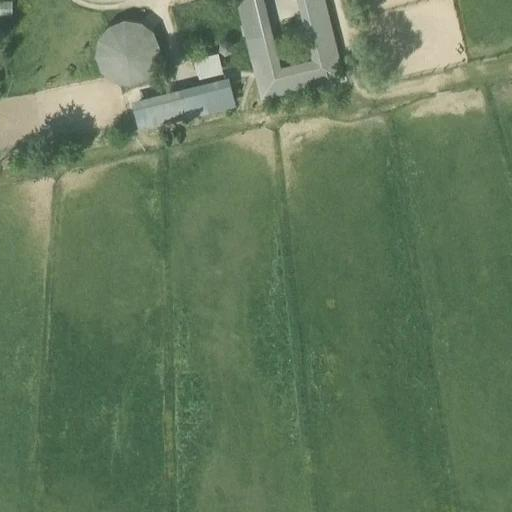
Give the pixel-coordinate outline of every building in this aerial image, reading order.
[(237,0),(262,97),(343,77),(323,0),(305,0),(322,64),(274,76),(255,0),(237,0)] [(264,0),(255,0),(274,76),(322,64),(305,0),(297,0),(312,58),(281,65),(264,0)] [(115,78),(131,80),(145,75),(155,62),(158,47),(152,32),(140,22),(124,19),(109,25),(99,38),(97,53),(103,68),(115,78)] [(197,58),(201,72),(220,67),(216,53),(197,58)] [(131,100),(136,121),(228,100),(223,78),(131,100)]
